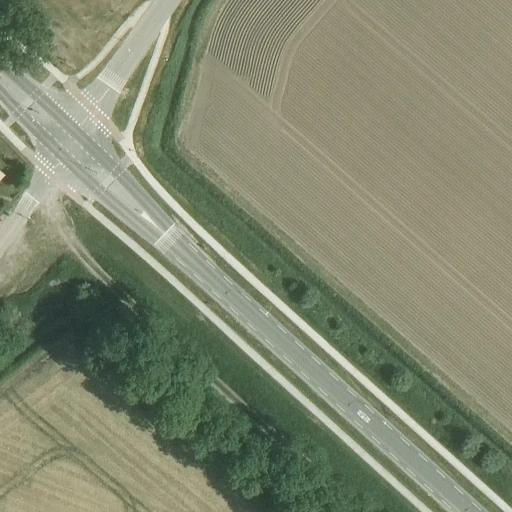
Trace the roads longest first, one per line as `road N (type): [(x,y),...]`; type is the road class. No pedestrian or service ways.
road 1 (secondary): [(464,511),(163,234)]
road 2 (unclassified): [(73,130),(167,0)]
road 3 (secondary): [(163,234),(118,171),(73,130)]
road 4 (secondary): [(57,152),(163,234)]
